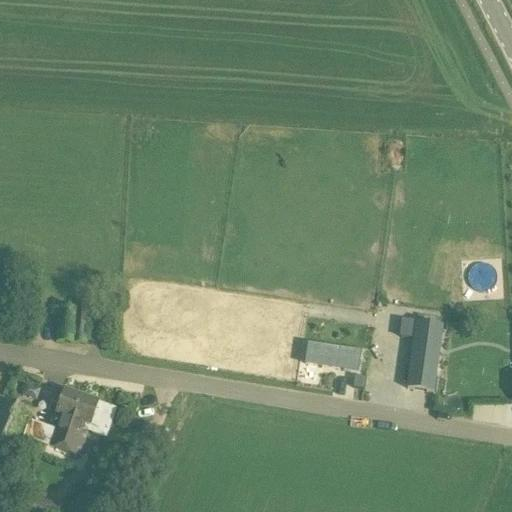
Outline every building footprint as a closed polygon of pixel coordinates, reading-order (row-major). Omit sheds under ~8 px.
[(15,314),(31,312),(29,300),(13,303),(15,314)] [(85,344),(88,306),(78,305),(77,311),(54,309),(53,319),(60,320),(58,342),(85,344)] [(415,324),(401,322),(399,338),(412,340),(415,324)] [(433,395),(443,328),(415,324),(412,340),(405,392),(433,395)] [(482,355),(509,353),(507,332),(481,334),(482,355)] [(314,355),(367,362),(368,345),(316,339),(314,355)] [(355,379),(353,391),(364,393),(366,381),(355,379)] [(64,392),(53,425),(68,430),(71,420),(90,426),(89,434),(106,440),(116,410),(99,405),(99,404),(64,392)] [(0,400),(0,448),(12,453),(17,455),(20,446),(29,422),(32,412),(0,400)] [(29,422),(20,446),(31,450),(33,443),(46,447),(81,459),(89,434),(90,426),(71,420),(68,430),(53,425),(52,430),(29,422)] [(59,511),(61,508),(50,504),(53,496),(29,488),(21,511),(59,511)]
